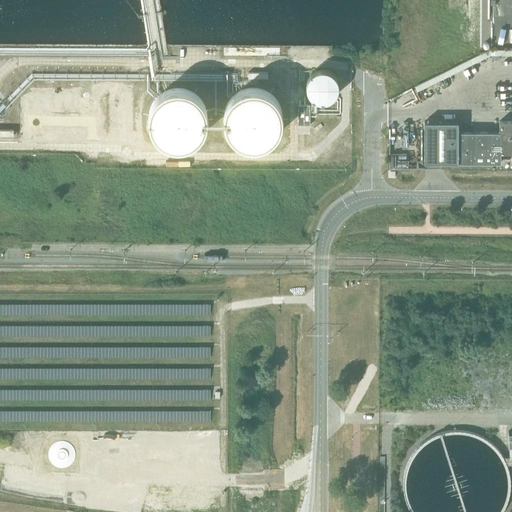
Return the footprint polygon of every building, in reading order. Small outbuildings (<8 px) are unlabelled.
[(417,90),(491,54),(511,54),(511,49),(489,49),(415,86),(417,90)] [(314,66),(304,92),(332,102),(341,76),(314,66)] [(273,143),(282,119),(281,95),(260,88),(233,88),(225,108),(226,135),(250,144),(273,143)] [(153,90),(155,142),(205,141),(204,89),(153,90)] [(30,91),(31,114),(80,113),(79,90),(30,91)] [(132,92),(108,92),(108,140),(132,140),(132,92)] [(310,125),(310,104),(298,104),(298,125),(310,125)] [(511,120),(499,121),(499,131),(458,131),(458,162),(500,162),(500,153),(511,152),(511,120)]
